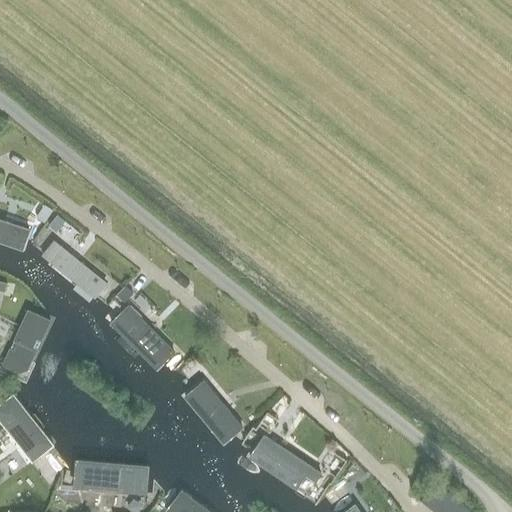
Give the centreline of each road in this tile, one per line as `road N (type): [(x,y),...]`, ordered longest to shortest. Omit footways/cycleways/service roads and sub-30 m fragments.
road 1 (unclassified): [(0,101),(497,511)]
road 2 (residential): [(409,511),(341,434),(218,326),(90,223),(0,164)]
